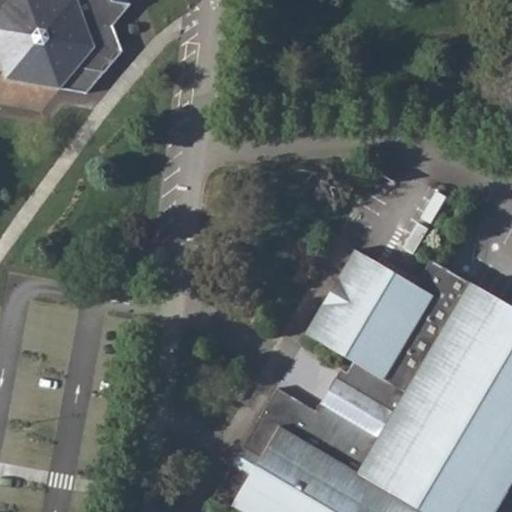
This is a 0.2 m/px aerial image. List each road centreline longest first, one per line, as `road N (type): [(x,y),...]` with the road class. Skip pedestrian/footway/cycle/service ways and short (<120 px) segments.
road 1 (residential): [(189,150),(138,511)]
road 2 (residential): [(189,150),(398,144)]
road 3 (residential): [(215,0),(189,150)]
